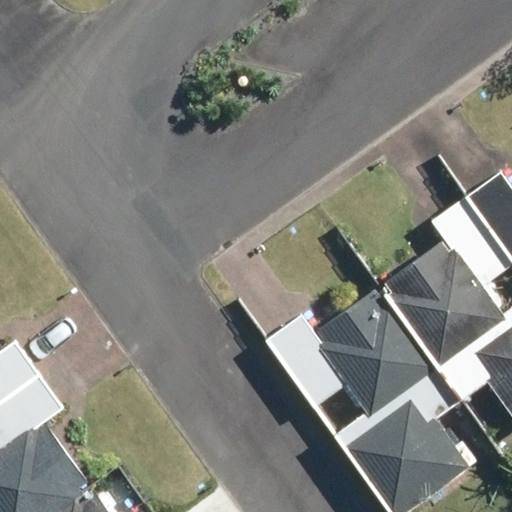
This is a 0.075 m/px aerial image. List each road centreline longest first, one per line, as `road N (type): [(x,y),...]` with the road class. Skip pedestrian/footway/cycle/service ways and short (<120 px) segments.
road 1 (residential): [(500,0),(134,263)]
road 2 (residential): [(134,263),(312,511)]
road 3 (residential): [(29,115),(191,0)]
road 4 (residential): [(29,115),(134,263)]
